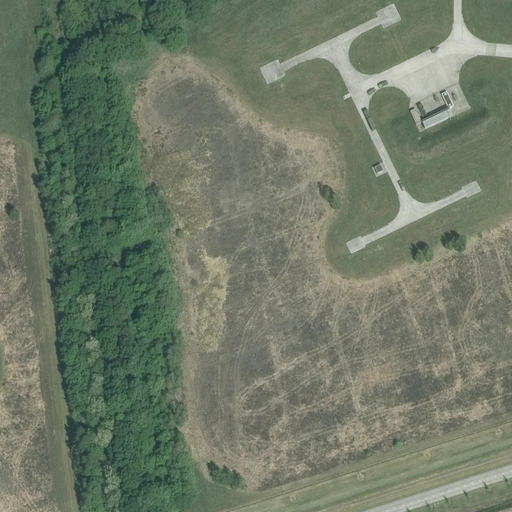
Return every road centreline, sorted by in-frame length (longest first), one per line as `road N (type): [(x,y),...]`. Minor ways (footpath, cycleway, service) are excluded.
road 1 (unclassified): [(511,51),(451,46),(356,92),(332,43)]
road 2 (unclassified): [(511,471),(384,511)]
